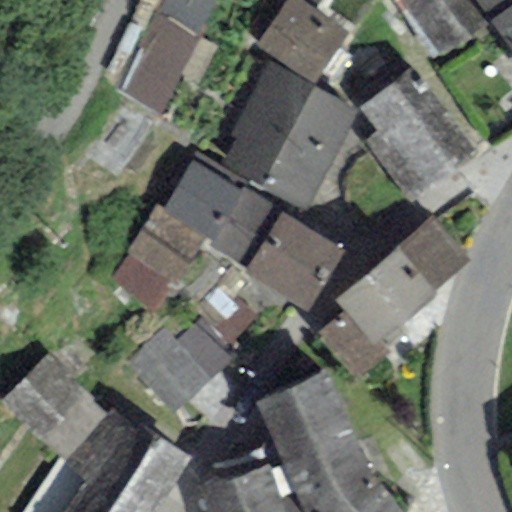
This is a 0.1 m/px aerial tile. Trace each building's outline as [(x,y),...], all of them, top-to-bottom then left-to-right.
[(161,0),(114,88),(159,113),(219,0),(161,0)] [(348,34),(295,0),(285,0),(255,46),(315,85),(348,34)] [(406,0),(401,4),(427,60),(486,28),(467,0),(406,0)] [(511,0),(473,0),(490,21),(511,3),(511,0)] [(511,3),(490,21),(511,49),(511,3)] [(305,208),(356,110),(266,64),(228,136),(236,140),(223,165),(305,208)] [(403,74),(358,107),(377,134),(365,143),(409,203),(476,155),(433,96),(424,103),(403,74)] [(246,268),(280,211),(242,188),(239,192),(191,163),(163,208),(161,212),(204,238),(209,241),(206,245),(246,268)] [(161,212),(163,208),(155,203),(125,253),(128,254),(112,280),(154,305),(169,280),(176,285),(204,238),(161,212)] [(345,251),(280,211),(246,268),(244,273),(306,312),(345,251)] [(468,265),(430,217),(396,244),(401,250),(334,302),(341,312),(316,332),(355,382),(389,355),(380,343),(436,299),(432,294),(468,265)] [(230,362),(194,325),(177,342),(162,328),(124,365),(175,417),(230,362)] [(0,399),(0,405),(65,465),(105,414),(49,351),(0,399)] [(294,495),(297,503),(369,474),(329,374),(255,401),(294,495)] [(84,478),(61,511),(156,511),(191,458),(140,423),(136,431),(108,409),(105,414),(65,465),(84,478)] [(268,467),(201,489),(208,511),(282,511),(278,499),(268,467)] [(400,511),(369,474),(297,503),(303,511),(400,511)] [(294,495),(278,499),(282,511),(303,511),(297,503),(294,495)]
